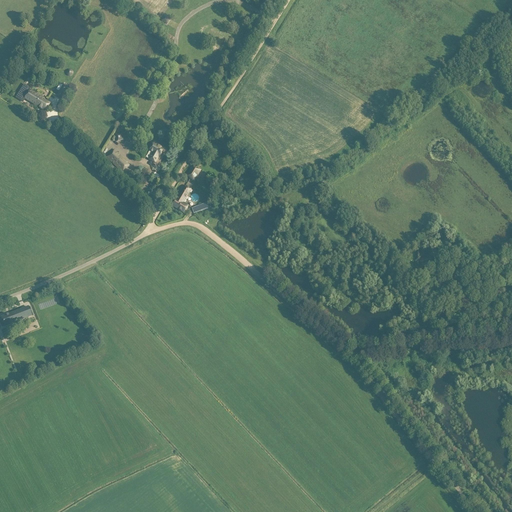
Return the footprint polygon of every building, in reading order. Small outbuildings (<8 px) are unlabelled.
[(24,84),(16,97),(23,102),(25,99),(45,112),(50,104),(44,100),(45,99),(30,90),(29,92),(26,90),(28,87),(24,84)] [(59,91),(56,96),(61,99),(68,88),(63,85),(60,84),(56,90),(59,91)] [(116,141),(123,140),(122,132),(115,133),(116,141)] [(153,153),(149,159),(155,163),(157,159),(158,156),(160,157),(164,150),(154,144),(150,151),(153,153)] [(127,163),(114,150),(107,157),(123,173),(125,171),(125,170),(123,172),(120,170),(127,163)] [(190,178),(194,181),(200,170),(193,166),(187,176),(190,178)] [(182,204),(191,190),(186,186),(177,200),(176,199),(172,206),(184,213),(188,207),(182,204)] [(210,207),(208,202),(192,209),(194,214),(210,207)] [(28,307),(1,317),(2,320),(3,323),(5,322),(7,326),(16,322),(31,316),(28,307)]
